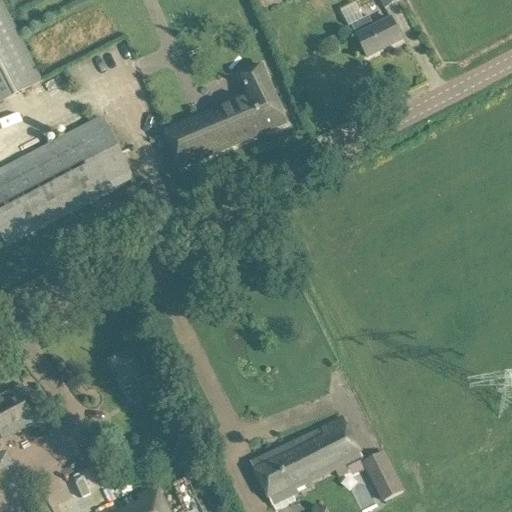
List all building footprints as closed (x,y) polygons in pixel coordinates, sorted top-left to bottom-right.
[(0,0),(0,104),(42,83),(0,0)] [(380,0),(385,8),(400,1),(399,0),(380,0)] [(367,58),(402,40),(392,19),(376,28),(370,15),(362,19),(354,5),(340,12),(348,29),(352,27),(358,40),(367,58)] [(165,133),(180,169),(286,124),(262,67),(241,76),(250,97),(165,133)] [(0,236),(5,245),(131,179),(99,117),(0,168),(0,236)] [(111,363),(131,399),(152,387),(132,351),(111,363)] [(37,416),(22,386),(0,396),(0,441),(37,422),(35,417),(37,416)] [(362,460),(351,437),(343,419),(251,464),(272,508),(312,488),(310,485),(362,460)] [(383,504),(406,492),(385,452),(362,464),(383,504)] [(96,456),(41,491),(54,511),(92,511),(120,494),(96,456)] [(207,511),(195,478),(175,485),(184,511),(207,511)] [(121,511),(168,511),(157,488),(137,498),(139,503),(121,511)]
